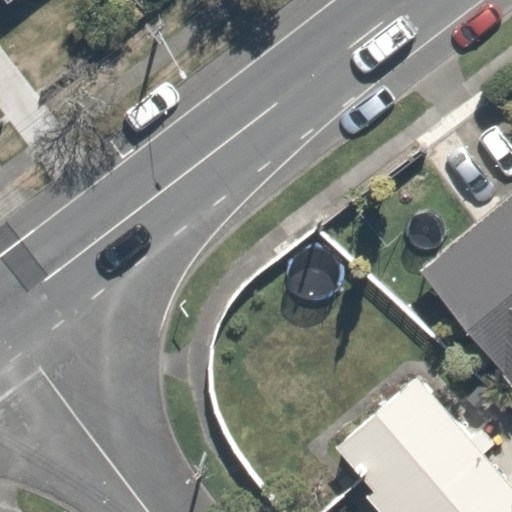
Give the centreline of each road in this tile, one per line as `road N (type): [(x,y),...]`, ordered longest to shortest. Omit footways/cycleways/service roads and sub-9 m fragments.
road 1 (secondary): [(0,316),(415,0)]
road 2 (residential): [(0,316),(149,511)]
